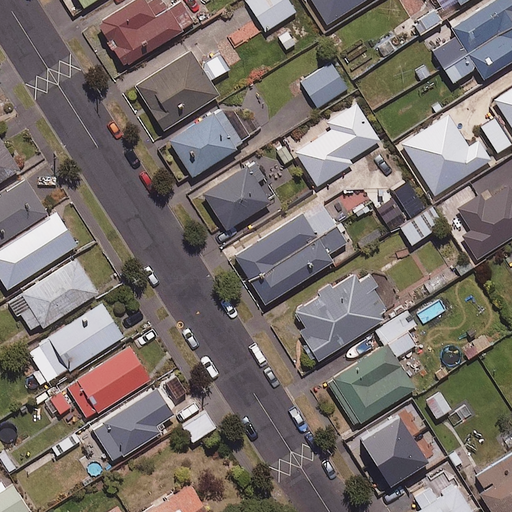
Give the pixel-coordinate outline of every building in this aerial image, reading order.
[(168,9),(162,0),(150,0),(147,2),(145,0),(136,0),(101,22),(127,64),(194,23),(181,1),(168,9)] [(295,12),(287,0),(245,0),(246,0),(265,31),(295,12)] [(309,0),(326,26),(366,0),(309,0)] [(511,61),(511,0),(491,0),(450,26),(457,37),(434,53),(452,82),(476,67),(484,80),(511,61)] [(447,31),(433,10),(419,18),(434,40),(447,31)] [(288,29),(276,36),(287,53),(298,45),(288,29)] [(200,65),(191,51),(136,87),(150,107),(164,130),(219,94),(210,81),(229,69),(219,53),(200,65)] [(347,89),(331,63),(301,82),(317,108),(347,89)] [(460,80),(443,91),(450,103),(468,92),(460,80)] [(511,88),(494,100),(511,127),(511,88)] [(380,140),(356,103),(327,121),(332,129),(296,152),(317,186),(352,164),(349,160),(380,140)] [(243,144),(220,108),(169,140),(192,176),(243,144)] [(469,147),(448,115),(401,145),(434,198),(492,161),(479,140),(469,147)] [(511,143),(495,118),(482,127),(501,155),(511,147),(511,143)] [(0,180),(19,169),(0,138),(0,180)] [(264,176),(255,161),(203,194),(226,230),(270,203),(257,181),(264,176)] [(0,242),(47,212),(26,178),(0,194),(0,242)] [(489,190),(479,197),(472,187),(451,201),(440,208),(475,261),(511,237),(511,194),(510,195),(506,189),(494,197),(489,190)] [(250,283),(336,227),(319,199),(232,255),(250,283)] [(439,227),(428,210),(400,228),(411,245),(439,227)] [(0,278),(7,290),(76,245),(56,213),(0,249),(0,278)] [(336,227),(250,283),(265,306),(333,262),(328,254),(347,243),(336,227)] [(97,292),(75,258),(10,301),(33,335),(97,292)] [(359,282),(354,275),(289,314),(317,361),(390,317),(367,277),(359,282)] [(122,337),(101,304),(28,351),(49,384),(122,337)] [(416,326),(407,311),(375,331),(384,345),(327,381),(355,426),(415,388),(395,357),(415,345),(406,332),(416,326)] [(489,331),(453,354),(460,366),(496,343),(489,331)] [(150,380),(128,346),(63,388),(85,421),(150,380)] [(174,415),(157,388),(92,429),(113,462),(161,432),(157,426),(174,415)] [(451,409),(439,391),(426,400),(437,417),(451,409)] [(73,411),(61,392),(46,402),(58,421),(73,411)] [(215,427),(204,411),(181,425),(192,442),(215,427)] [(511,511),(511,453),(478,475),(487,489),(480,493),(492,511),(511,511)] [(472,511),(456,486),(436,498),(428,487),(412,497),(402,480),(379,494),(389,511),(472,511)] [(29,511),(11,483),(0,490),(0,511),(29,511)] [(205,511),(188,485),(145,511),(205,511)]
